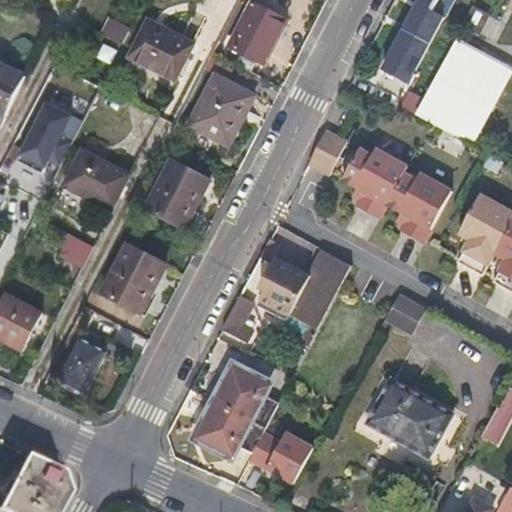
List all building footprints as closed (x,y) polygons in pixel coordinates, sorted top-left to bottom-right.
[(404,70),(415,76),(424,60),(446,19),(435,13),(441,0),(424,0),(386,72),(400,79),(404,70)] [(255,4),(232,48),(265,64),(288,22),(255,4)] [(472,7),(462,26),(476,34),(487,14),(472,7)] [(112,21),(104,37),(123,46),(131,30),(112,21)] [(150,23),(132,58),(176,80),(194,46),(150,23)] [(458,41),(417,115),(473,145),(486,122),(511,73),(511,70),(493,60),(491,63),(478,56),(479,53),(458,41)] [(0,115),(5,119),(26,78),(0,65),(0,115)] [(215,78),(191,125),(226,143),(239,119),(242,121),(254,98),(215,78)] [(51,159),(62,165),(75,138),(64,132),(71,119),(46,106),(16,164),(42,177),(51,159)] [(310,163),(331,174),(348,142),(327,130),(310,163)] [(357,189),(364,192),(360,200),(356,206),(380,219),(387,206),(405,175),(408,168),(376,150),(373,157),(360,150),(344,178),(343,181),(357,189)] [(82,153),(65,186),(110,209),(128,176),(82,153)] [(173,162),(148,211),(186,230),(210,181),(173,162)] [(405,175),(387,206),(402,213),(408,217),(404,224),(401,231),(424,244),(426,240),(453,193),(421,175),(417,182),(405,175)] [(357,189),(353,196),(355,197),(360,200),(364,192),(357,189)] [(458,263),(483,277),(485,273),(496,254),(511,225),(511,212),(481,196),(460,235),(471,241),(458,263)] [(402,213),(398,221),(399,221),(404,224),(408,217),(402,213)] [(494,283),(511,292),(511,225),(496,254),(507,260),(494,283)] [(62,253),(84,264),(93,248),(70,236),(62,253)] [(262,254),(270,258),(272,259),(279,245),(269,239),(262,254)] [(129,247),(103,294),(142,313),(166,266),(129,247)] [(320,329),(352,266),(324,251),(309,277),(276,259),(261,288),(266,291),(261,300),(319,330),(320,329)] [(262,254),(254,268),(263,273),(270,258),(262,254)] [(7,295),(0,308),(0,341),(22,353),(42,315),(7,295)] [(401,295),(388,319),(414,333),(427,309),(401,295)] [(238,300),(222,331),(247,343),(263,312),(238,300)] [(80,341),(59,381),(84,394),(105,354),(80,341)] [(229,385),(226,383),(216,403),(266,429),(279,404),(259,395),(263,387),(260,386),(262,382),(242,371),(240,376),(234,373),(229,385)] [(393,381),(369,425),(408,447),(428,458),(453,414),(393,381)] [(511,394),(507,392),(487,427),(500,434),(511,411),(511,394)] [(266,429),(216,403),(205,424),(208,425),(202,436),(208,439),(206,443),(226,453),(227,450),(229,451),(233,444),(253,454),(265,432),(266,430),(266,429)] [(283,442),(265,432),(253,454),(251,459),(295,484),(316,448),(288,433),(283,442)] [(5,451),(0,461),(0,496),(19,458),(5,451)] [(65,472),(30,456),(2,507),(1,508),(9,511),(60,511),(72,491),(65,472)] [(511,511),(511,487),(498,511),(499,511),(511,511)] [(491,511),(492,510),(474,500),(467,511),(491,511)]
